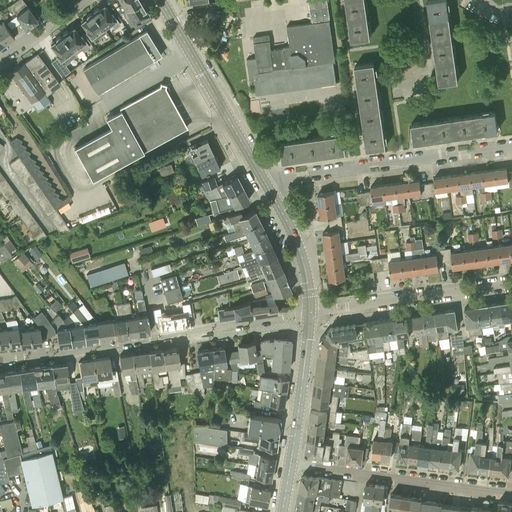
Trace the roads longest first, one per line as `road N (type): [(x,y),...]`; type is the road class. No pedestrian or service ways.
road 1 (residential): [(0,360),(310,311)]
road 2 (residential): [(264,183),(511,146)]
road 3 (residential): [(290,463),(511,492)]
road 4 (tertiary): [(264,183),(160,0)]
road 5 (residential): [(511,283),(310,311)]
road 6 (tertiary): [(290,463),(310,311)]
road 7 (tertiary): [(310,311),(297,242),(264,183)]
